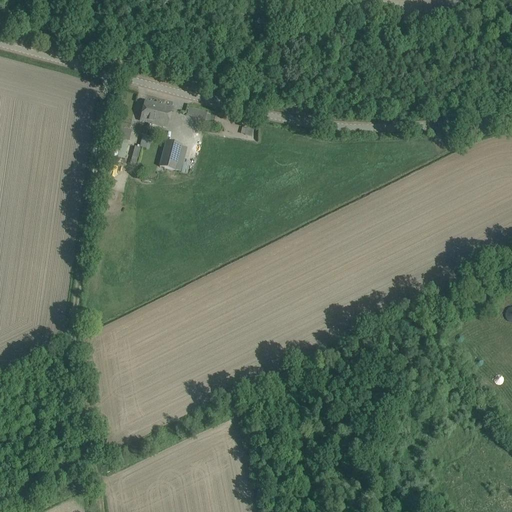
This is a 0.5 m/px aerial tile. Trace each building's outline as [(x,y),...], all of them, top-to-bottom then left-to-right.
[(145,102),(142,112),(140,121),(167,128),(172,109),(145,102)] [(190,106),(186,114),(204,122),(208,115),(190,106)] [(139,134),(144,135),(141,147),(149,150),(155,129),(141,126),(139,134)] [(242,128),(241,135),(252,137),(253,131),(242,128)] [(166,141),(159,167),(175,171),(176,169),(182,145),(176,143),(166,141)] [(116,142),(112,157),(124,159),(128,145),(116,142)] [(138,162),(142,149),(136,147),(132,160),(138,162)]
